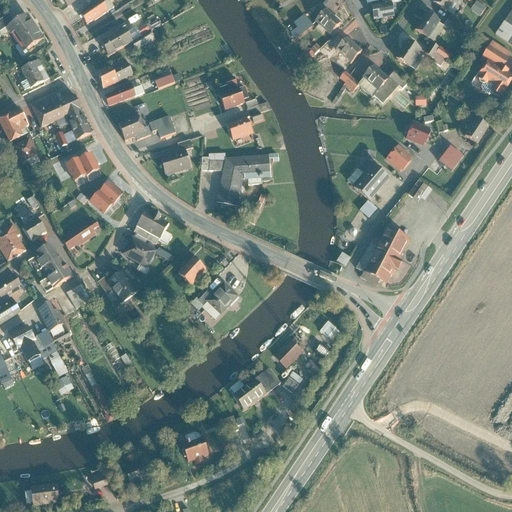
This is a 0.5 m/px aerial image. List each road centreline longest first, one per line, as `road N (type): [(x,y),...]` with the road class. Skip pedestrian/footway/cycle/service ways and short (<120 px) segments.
road 1 (tertiary): [(358,300),(149,189)]
road 2 (primary): [(404,318),(511,161)]
road 3 (unclassified): [(346,407),(477,484),(511,495)]
road 4 (tertiary): [(149,189),(124,162),(80,77)]
road 5 (primary): [(275,511),(346,407)]
road 6 (residential): [(236,464),(119,509)]
